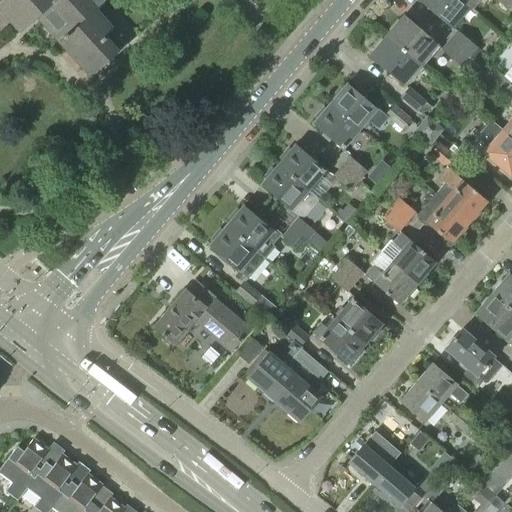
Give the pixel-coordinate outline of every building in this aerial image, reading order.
[(21,32),(56,0),(0,0),(0,28),(2,30),(12,22),(21,32)] [(102,0),(56,0),(38,18),(91,77),(126,46),(95,12),(105,3),(102,0)] [(468,7),(459,0),(419,0),(455,30),(463,21),(462,20),(470,11),(472,12),(472,11),(468,7)] [(459,0),(468,7),(472,11),(481,0),(459,0)] [(511,0),(498,0),(509,10),(511,8),(511,0)] [(391,32),(387,37),(419,64),(423,68),(440,48),(404,18),(400,22),(397,20),(389,30),(391,32)] [(458,32),(450,41),(469,57),(476,48),(458,32)] [(419,64),(387,37),(383,43),(380,41),(373,50),(375,52),(371,57),(402,83),(401,84),(406,88),(423,68),(419,64)] [(450,41),(442,50),(461,66),(462,65),(469,57),(450,41)] [(387,118),(347,85),(343,90),(341,88),(333,97),(335,99),(331,105),(361,130),(369,120),(379,128),(387,118)] [(424,104),(408,90),(401,98),(420,114),(428,112),(432,108),(425,102),(424,104)] [(361,130),(331,105),(326,110),(324,107),(316,117),(318,119),(314,124),(344,150),(361,130)] [(410,119),(394,107),(387,116),(402,129),(410,119)] [(413,134),(430,148),(443,132),(426,119),(413,134)] [(465,140),(458,149),(477,166),(485,157),(484,156),(487,153),(487,154),(511,174),(511,173),(511,138),(504,132),(491,122),(474,141),(471,145),(465,140)] [(445,169),(455,157),(439,144),(429,155),(445,169)] [(283,161),(278,166),(308,191),(310,189),(312,191),(318,184),(315,182),(324,171),(295,147),(291,151),(289,149),(280,159),(283,161)] [(349,157),(341,167),(359,182),(367,172),(349,157)] [(308,191),(278,166),(274,170),(272,168),(264,178),(266,181),(262,186),(291,210),(290,211),(297,217),(304,218),(319,200),(308,191)] [(359,182),(341,167),(333,177),(351,192),(359,182)] [(446,182),(435,195),(470,223),(472,220),(475,221),(481,214),(480,211),(488,202),(449,169),(441,179),(446,182)] [(470,223),(435,195),(418,215),(452,243),(459,235),(462,236),(469,228),(467,226),(470,223)] [(398,199),(390,209),(407,223),(416,213),(398,199)] [(347,206),(338,217),(348,225),(358,215),(347,206)] [(231,221),(226,227),(256,252),(265,260),(275,248),(272,246),(281,235),(266,222),(264,225),(243,207),(239,212),(237,210),(228,219),(231,221)] [(407,223),(390,209),(381,219),(398,234),(407,223)] [(297,218),(289,228),(307,243),(315,233),(297,218)] [(256,252),(226,227),(222,232),(220,230),(212,240),(214,242),(210,247),(239,271),(238,272),(248,280),(265,260),(256,252)] [(307,243),(289,228),(281,237),(299,252),(307,243)] [(393,263),(417,284),(420,281),(423,282),(429,274),(428,272),(436,263),(402,234),(393,243),(391,241),(381,253),(393,263)] [(415,287),(417,284),(393,263),(381,253),(371,264),(374,267),(366,277),(399,305),(407,295),(410,297),(417,289),(415,287)] [(346,259),(338,269),(356,284),(364,274),(346,259)] [(356,284),(338,269),(330,279),(347,293),(356,284)] [(491,294),(511,312),(511,278),(508,275),(491,294)] [(231,353),(249,331),(212,300),(214,298),(195,282),(186,292),(185,291),(154,327),(174,344),(194,321),(231,353)] [(244,283),(236,292),(252,306),(260,297),(244,283)] [(511,312),(491,294),(474,314),(510,345),(511,342),(511,312)] [(336,320),(366,344),(370,340),(372,342),(381,332),(378,330),(383,324),(353,300),(336,320)] [(293,341),(300,347),(307,338),(275,311),(267,321),(293,342),(293,341)] [(366,344),(336,320),(328,330),(321,324),(313,334),(349,364),(353,359),(356,361),(363,353),(364,352),(361,350),(366,344)] [(444,349),(448,353),(467,369),(461,377),(477,389),(484,381),(487,384),(502,367),(492,358),(493,357),(460,329),(444,349)] [(239,356),(250,364),(263,348),(251,339),(239,356)] [(293,341),(293,342),(287,348),(290,351),(279,364),(264,352),(246,372),(250,376),(248,379),(264,393),(263,395),(272,402),(273,401),(298,372),(289,364),(297,354),(298,353),(300,350),(301,349),(299,347),(300,347),(293,341)] [(297,372),(273,401),(299,422),(314,404),(319,398),(303,385),(319,367),(303,353),(300,350),(298,353),(297,354),(289,364),(298,372),(297,372)] [(448,393),(461,404),(468,396),(431,364),(415,383),(440,404),(448,393)] [(400,401),(424,422),(440,404),(415,383),(400,401)] [(449,419),(456,426),(464,416),(456,410),(449,419)] [(464,416),(456,426),(464,432),(472,422),(464,416)] [(373,433),(347,463),(372,485),(388,467),(399,455),(373,433)] [(40,470),(35,466),(48,449),(34,439),(24,453),(17,448),(0,471),(0,474),(13,484),(6,493),(18,501),(27,490),(26,489),(40,470)] [(494,498),(495,497),(511,477),(511,448),(480,486),(494,498)] [(454,461),(444,453),(429,471),(439,479),(454,461)] [(39,511),(50,511),(53,509),(52,509),(69,486),(68,485),(63,481),(75,465),(62,455),(53,467),(46,462),(40,470),(26,489),(27,490),(40,500),(34,508),(39,511)] [(397,507),(413,489),(388,467),(372,485),(397,507)] [(88,511),(94,505),(89,501),(101,485),(86,474),(77,487),(71,482),(68,485),(69,486),(52,509),(53,509),(56,511),(88,511)] [(436,482),(429,489),(437,496),(444,489),(436,482)] [(88,511),(120,511),(124,508),(109,497),(100,509),(94,505),(88,511)] [(495,511),(503,504),(495,497),(494,498),(484,509),(480,506),(474,511),(464,511),(456,505),(449,511),(439,511),(433,507),(427,502),(418,511),(495,511)]
